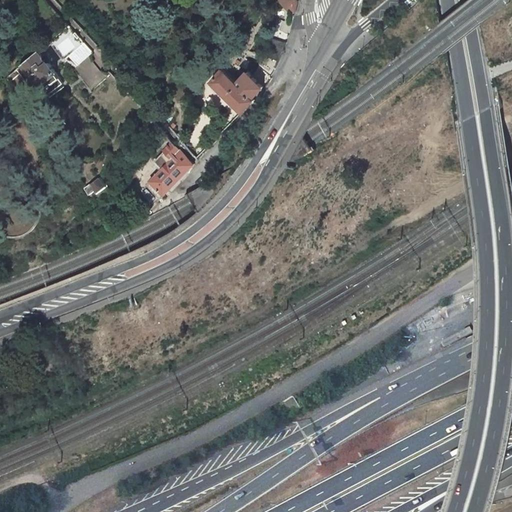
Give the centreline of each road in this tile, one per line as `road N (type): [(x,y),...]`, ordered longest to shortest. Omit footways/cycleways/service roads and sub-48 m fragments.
road 1 (unclassified): [(52,511),(298,380),(511,238)]
road 2 (primary): [(445,0),(482,189),(491,297),(486,382),(457,511)]
road 3 (primary): [(476,511),(504,393),(509,281),(464,0)]
road 4 (secondary): [(0,333),(172,262),(208,237),(257,184),(338,52)]
road 5 (secondary): [(326,40),(242,178),(211,212),(165,247),(0,316)]
road 6 (trunk): [(511,392),(285,511)]
road 7 (trunk): [(404,394),(219,511)]
road 8 (trunk): [(331,511),(511,417)]
road 9 (trunk): [(404,394),(326,419),(257,457)]
road 10 (trunk): [(257,457),(127,511)]
road 11 (trunk): [(395,511),(511,454)]
road 12 (trunk): [(257,457),(149,511)]
road 13 (trunk): [(511,340),(404,394)]
